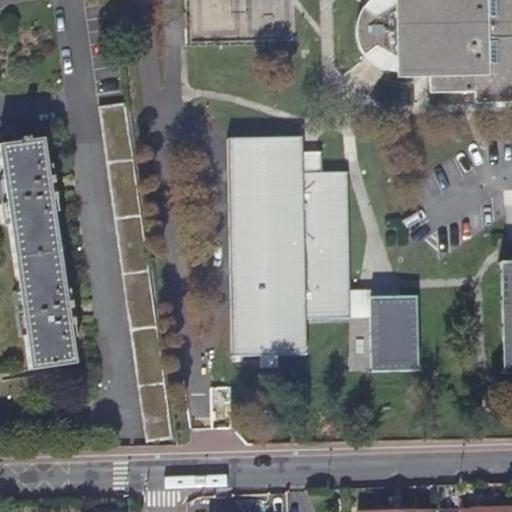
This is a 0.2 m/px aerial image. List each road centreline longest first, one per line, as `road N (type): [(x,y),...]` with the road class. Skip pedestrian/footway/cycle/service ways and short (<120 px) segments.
road 1 (residential): [(162,469),(511,461)]
road 2 (residential): [(0,475),(162,469)]
road 3 (unknown): [(74,0),(75,124)]
